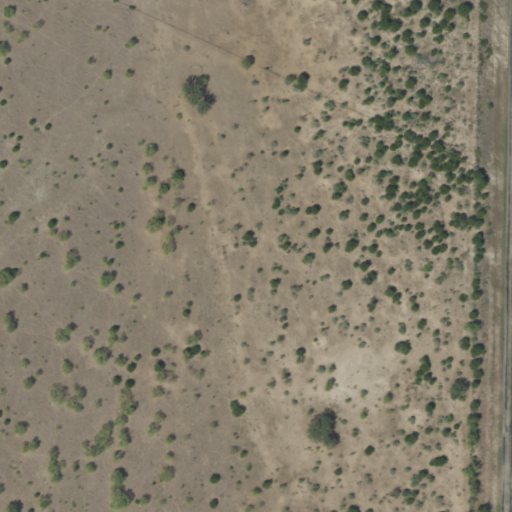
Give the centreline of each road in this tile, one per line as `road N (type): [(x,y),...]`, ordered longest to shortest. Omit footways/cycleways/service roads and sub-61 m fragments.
road 1 (secondary): [(507,511),(511,264)]
road 2 (residential): [(321,0),(511,81)]
